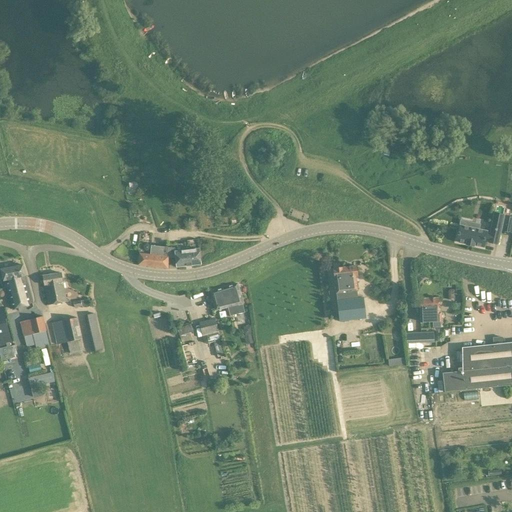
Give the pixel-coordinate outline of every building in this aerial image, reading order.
[(457,242),(466,244),(466,245),(473,246),(473,245),(483,247),(485,240),(488,241),(488,242),(497,244),(500,231),(497,230),(497,229),(494,229),(494,230),(491,229),(490,234),(486,233),(486,232),(478,230),(479,225),(469,223),(468,228),(460,226),(457,242)] [(186,240),(187,248),(189,266),(201,264),(199,249),(198,249),(197,239),(186,240)] [(168,268),(169,258),(168,258),(168,257),(166,256),(167,247),(151,245),(150,255),(140,254),(138,265),(168,268)] [(168,258),(169,258),(176,258),(177,267),(189,266),(187,248),(183,249),(183,251),(175,252),(176,248),(167,247),(166,256),(168,257),(168,258)] [(32,303),(22,264),(0,270),(10,309),(32,303)] [(333,268),(337,301),(340,321),(366,318),(363,298),(358,298),(357,291),(356,277),(358,276),(357,266),(333,268)] [(66,302),(61,273),(43,276),(48,305),(66,302)] [(420,273),(416,277),(420,281),(424,277),(420,273)] [(245,313),(242,304),(243,304),(237,283),(210,292),(216,310),(228,307),(230,316),(245,313)] [(421,322),(433,322),(433,325),(440,325),(440,321),(441,321),(441,312),(439,312),(439,298),(420,299),(420,309),(421,322)] [(74,307),(89,305),(88,299),(73,302),(74,307)] [(0,344),(10,342),(2,311),(0,311),(0,344)] [(92,351),(98,350),(103,349),(95,313),(84,315),(92,351)] [(27,347),(49,341),(50,341),(43,316),(20,322),(27,347)] [(82,339),(78,317),(52,323),(56,344),(67,342),(69,353),(80,351),(78,340),(82,339)] [(202,335),(218,330),(215,318),(199,322),(202,335)] [(183,345),(193,340),(194,340),(191,332),(193,331),(191,324),(181,327),(181,329),(178,330),(183,345)] [(246,335),(253,333),(254,333),(252,325),(246,327),(244,329),(246,335)] [(255,342),(253,333),(246,335),(248,344),(255,342)] [(433,333),(407,334),(407,343),(433,342),(433,333)] [(493,345),(462,348),(462,351),(462,362),(462,368),(458,368),(458,372),(442,373),(444,392),(511,385),(511,342),(505,344),(504,339),(501,337),(493,338),(493,345)] [(55,382),(53,372),(41,375),(43,385),(55,382)]
